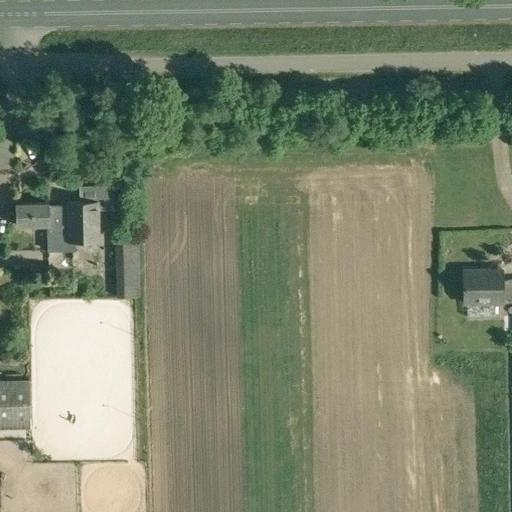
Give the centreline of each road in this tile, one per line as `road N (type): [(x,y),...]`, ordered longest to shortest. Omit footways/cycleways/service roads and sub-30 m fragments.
road 1 (primary): [(19,14),(511,5)]
road 2 (unclassified): [(22,72),(511,63)]
